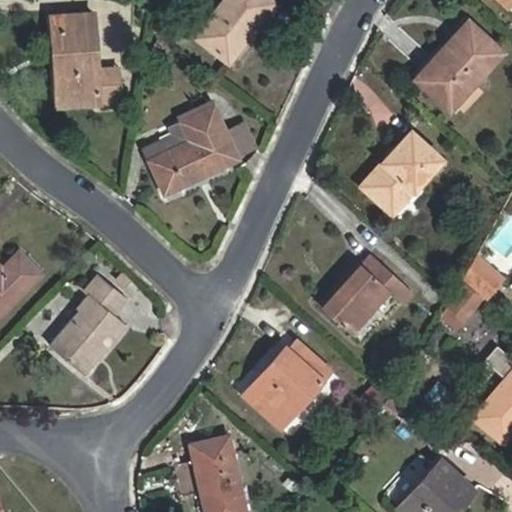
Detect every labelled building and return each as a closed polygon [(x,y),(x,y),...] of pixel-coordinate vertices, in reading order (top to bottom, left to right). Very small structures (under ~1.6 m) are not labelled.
[(270,0),(224,0),(196,37),(228,63),(274,3),(270,0)] [(99,91),(94,12),(51,16),(57,95),(99,91)] [(468,20),(445,45),(448,47),(417,80),(450,110),(504,52),(468,20)] [(181,123),(190,141),(149,161),(164,193),(238,159),(214,107),(181,123)] [(360,185),(392,214),(442,158),(411,131),(360,185)] [(0,316),(40,276),(16,253),(2,267),(0,265),(0,316)] [(360,263),(320,306),(352,335),(390,292),(404,304),(414,293),(369,253),(360,263)] [(465,277),(488,297),(504,278),(478,256),(465,277)] [(125,289),(133,280),(122,271),(115,280),(125,289)] [(88,357),(120,319),(112,313),(125,298),(97,274),(85,289),(88,292),(76,307),(79,309),(49,345),(86,374),(95,363),(88,357)] [(441,318),(456,331),(483,300),(463,282),(441,318)] [(266,375),(263,372),(243,394),(280,427),(332,369),(303,343),(296,351),(292,346),(266,375)] [(511,358),(497,346),(485,361),(507,379),(473,418),(504,444),(511,433),(511,358)] [(403,381),(386,403),(414,426),(431,406),(403,381)] [(191,444),(205,511),(246,511),(229,435),(191,444)] [(398,507),(403,511),(447,511),(458,500),(463,504),(476,490),(441,458),(398,507)]
